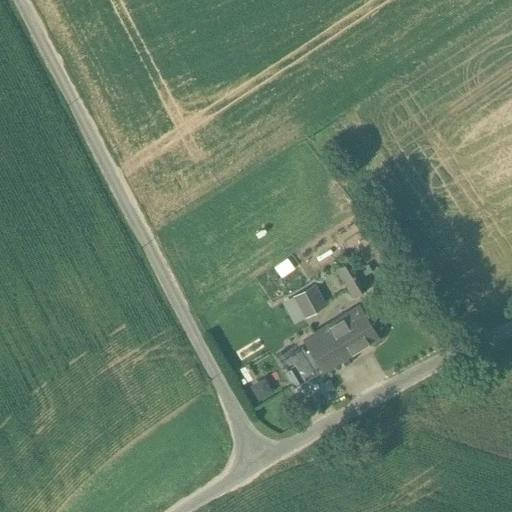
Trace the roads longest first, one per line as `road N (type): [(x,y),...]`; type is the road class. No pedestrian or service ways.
road 1 (unclassified): [(255,462),(15,0)]
road 2 (unclassified): [(511,331),(425,367),(255,462)]
